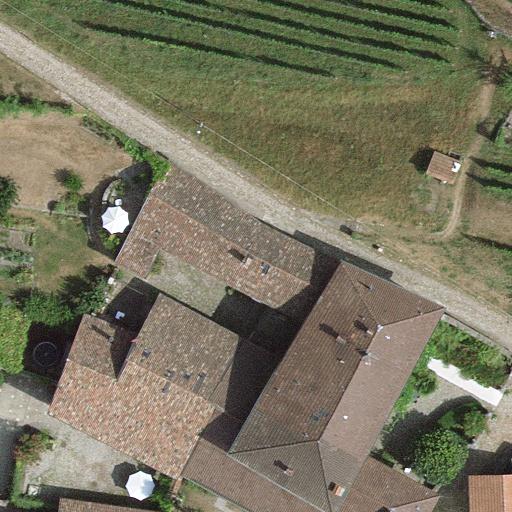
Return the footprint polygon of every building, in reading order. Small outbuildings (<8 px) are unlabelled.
[(158,293),(281,359),(340,260),(257,223),(164,157),(110,262),(158,293)] [(359,469),(368,456),(444,308),(340,260),(281,359),(250,409),(359,469)] [(250,409),(281,359),(158,293),(135,338),(80,314),(47,415),(174,480),(178,475),(216,407),(241,423),(250,409)] [(359,469),(250,409),(241,423),(216,407),(178,475),(244,511),(427,511),(436,496),(368,456),(359,469)] [(511,511),(511,476),(465,478),(466,511),(511,511)] [(146,511),(57,501),(55,511),(146,511)]
